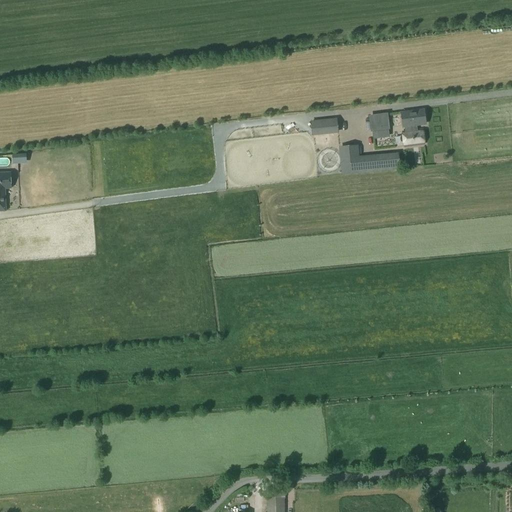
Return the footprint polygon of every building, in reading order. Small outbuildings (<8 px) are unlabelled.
[(423,110),(400,113),(402,127),(404,127),(405,132),(402,132),(404,147),(424,145),(422,130),(416,130),(415,125),(425,124),(423,110)] [(385,113),(367,116),(369,132),(387,130),(385,113)] [(335,119),(308,121),(310,136),(337,133),(335,119)] [(396,153),(355,158),(357,174),(398,170),(396,153)] [(0,212),(5,212),(4,189),(10,189),(9,173),(0,173),(0,212)] [(0,269),(8,270),(8,261),(0,260),(0,269)] [(270,499),(265,499),(265,511),(283,511),(283,490),(270,490),(270,499)]
